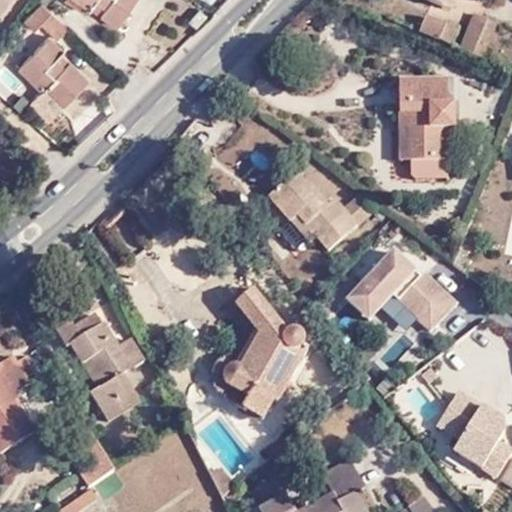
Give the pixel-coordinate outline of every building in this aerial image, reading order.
[(0,0),(0,14),(9,0),(0,0)] [(107,30),(134,0),(67,0),(79,11),(87,3),(96,11),(92,17),(107,30)] [(454,0),(443,0),(441,5),(451,10),(454,0)] [(51,40),(65,26),(42,3),(24,22),(36,34),(40,29),(51,40)] [(455,50),(477,58),(492,24),(471,15),(455,50)] [(422,16),(414,34),(444,46),(452,29),(422,16)] [(54,90),(69,106),(93,85),(77,68),(72,72),(58,60),(65,54),(67,51),(54,40),(22,69),(46,96),(54,90)] [(72,72),(77,68),(65,54),(58,60),(72,72)] [(411,115),(412,159),(451,158),(451,129),(457,129),(457,108),(451,107),(448,78),(397,81),(398,115),(411,115)] [(62,112),(69,106),(54,90),(46,96),(62,112)] [(399,160),(412,159),(411,115),(398,115),(399,160)] [(370,225),(353,206),(345,214),(338,205),(330,211),(300,176),(272,201),(293,227),(302,220),(323,244),(334,257),(370,225)] [(381,215),(361,200),(353,206),(370,225),(381,215)] [(302,220),(293,227),(313,252),(323,244),(302,220)] [(395,258),(345,308),(368,331),(395,303),(418,280),(395,258)] [(418,280),(395,303),(428,334),(458,307),(424,275),(418,280)] [(272,397),(303,351),(304,338),(297,330),(283,333),(257,295),(243,291),(237,295),(233,306),(258,337),(237,364),(230,363),(224,374),(227,382),(244,393),(238,404),(256,417),(269,397),(272,397)] [(107,346),(86,313),(68,326),(65,320),(49,329),(59,345),(67,341),(94,388),(88,391),(104,418),(134,400),(117,373),(135,359),(120,338),(107,346)] [(21,384),(5,359),(0,362),(0,448),(27,432),(9,402),(15,396),(12,390),(21,384)] [(482,411),(459,396),(436,430),(450,442),(455,436),(462,441),(473,425),(482,411)] [(482,411),(473,425),(500,445),(505,423),(482,411)] [(500,445),(473,425),(462,441),(455,436),(450,442),(445,449),(507,495),(511,487),(511,464),(496,452),(500,445)] [(368,511),(355,489),(364,486),(348,458),(321,472),(325,483),(288,505),(282,494),(254,509),(255,511),(368,511)] [(207,475),(219,497),(230,487),(215,469),(207,475)] [(62,511),(81,511),(101,500),(94,489),(61,509),(62,511)] [(435,511),(423,495),(408,506),(412,511),(435,511)]
